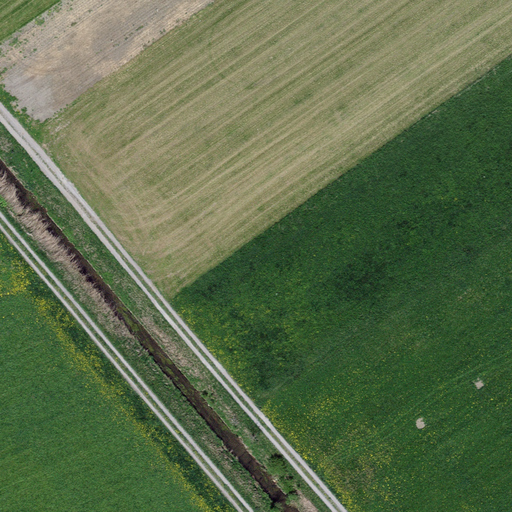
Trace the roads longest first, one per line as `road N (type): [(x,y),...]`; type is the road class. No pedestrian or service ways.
road 1 (track): [(0,110),(340,511)]
road 2 (track): [(246,511),(0,221)]
